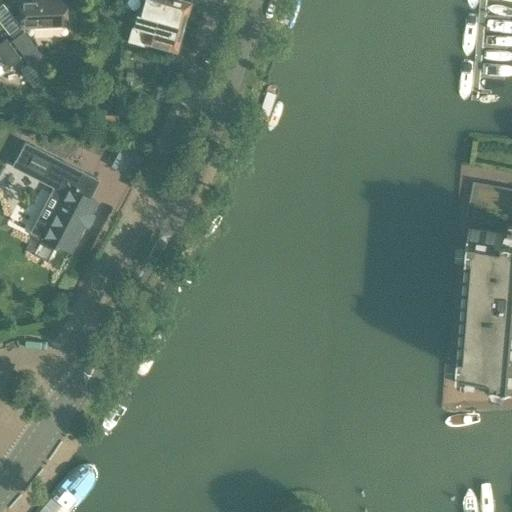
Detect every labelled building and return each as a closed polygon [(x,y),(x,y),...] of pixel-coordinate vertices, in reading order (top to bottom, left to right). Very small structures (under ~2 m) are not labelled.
[(19,0),(21,26),(65,25),(63,0),(19,0)] [(154,5),(150,18),(181,27),(188,4),(174,0),(151,0),(150,4),(154,5)] [(175,50),(181,27),(150,18),(147,30),(136,26),(132,42),(142,45),(144,41),(175,50)] [(11,39),(28,61),(40,53),(22,30),(11,39)] [(0,59),(2,58),(8,66),(20,57),(5,37),(0,41),(0,59)] [(140,85),(130,118),(154,125),(164,93),(140,85)] [(99,179),(25,141),(12,164),(54,186),(50,193),(58,198),(53,207),(56,209),(50,220),(39,214),(30,232),(38,236),(37,238),(54,247),(56,243),(70,250),(96,200),(90,197),(99,179)] [(113,164),(133,173),(142,151),(122,143),(113,164)] [(465,272),(457,370),(511,380),(511,235),(469,228),(465,272)]
